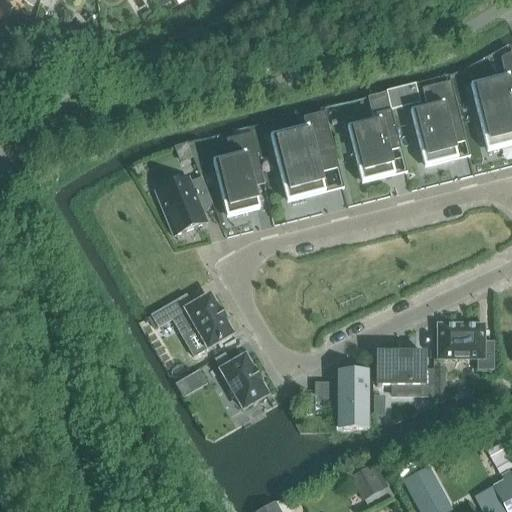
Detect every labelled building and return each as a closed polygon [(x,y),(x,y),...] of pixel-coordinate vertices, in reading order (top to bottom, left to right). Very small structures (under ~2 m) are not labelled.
[(505,79),(470,88),(487,154),(511,147),(511,54),(501,61),(505,79)] [(428,109),(410,114),(424,170),(457,162),(454,147),(452,147),(447,128),(460,124),(461,124),(454,96),(451,84),(424,91),(428,109)] [(415,87),(386,94),(391,112),(393,112),(420,105),(415,87)] [(376,122),(347,130),(362,186),(395,178),(389,154),(387,154),(384,144),(397,141),(398,140),(391,112),(375,117),(376,122)] [(306,129),(270,138),(287,205),(325,195),(320,175),(319,171),(320,171),(320,158),(333,155),(335,155),(325,114),(303,120),(306,129)] [(230,159),(212,164),(227,220),(260,212),(251,177),(261,175),(251,135),(226,141),(230,159)] [(207,225),(200,208),(211,203),(202,180),(190,184),(189,180),(155,194),(174,238),(185,234),(196,229),(207,225)] [(488,233),(487,210),(432,211),(433,234),(488,233)] [(177,303),(151,317),(159,330),(173,321),(194,359),(208,350),(231,337),(223,323),(224,322),(224,321),(219,313),(219,312),(218,313),(209,299),(192,308),(186,297),(177,303)] [(484,329),(484,327),(482,327),(465,327),(457,327),(440,327),(438,327),(438,329),(438,361),(477,361),(478,372),(494,372),(493,344),(484,344),(484,329)] [(231,367),(225,356),(215,362),(222,373),(221,373),(243,411),(267,398),(258,383),(259,383),(254,373),(253,374),(245,359),(231,367)] [(420,388),(420,400),(434,400),(434,388),(434,372),(425,372),(425,356),(406,356),(395,356),(377,356),(377,388),(420,388)] [(445,372),(434,372),(434,388),(445,388),(445,372)] [(335,374),(335,422),(367,422),(367,374),(335,374)] [(186,380),(175,386),(182,398),(193,392),(186,380)] [(323,405),(323,385),(315,385),(315,405),(323,405)] [(384,414),(374,414),(374,427),(384,427),(384,414)] [(381,492),(365,501),(370,510),(393,497),(376,466),(369,470),(381,492)] [(353,479),(365,501),(381,492),(369,470),(353,479)] [(450,511),(428,470),(404,483),(419,511),(450,511)] [(504,483),(493,488),(506,511),(511,511),(511,478),(509,474),(501,478),(504,483)] [(506,511),(493,488),(475,498),(482,511),(506,511)]
